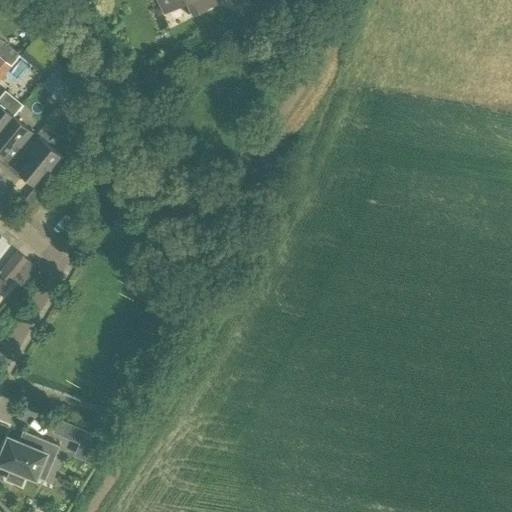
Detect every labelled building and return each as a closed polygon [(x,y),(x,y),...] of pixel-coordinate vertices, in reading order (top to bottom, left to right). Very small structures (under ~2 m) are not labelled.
[(157,0),(163,12),(186,1),(193,14),(218,1),(217,0),(157,0)] [(234,0),(242,16),(257,8),(252,0),(234,0)] [(43,61),(52,49),(36,37),(21,56),(33,66),(40,58),(43,61)] [(0,57),(11,66),(20,55),(0,38),(0,57)] [(0,130),(12,116),(13,117),(22,105),(5,90),(0,96),(0,130)] [(74,116),(81,112),(82,111),(79,106),(74,99),(66,104),(74,116)] [(12,116),(0,130),(0,164),(5,169),(28,141),(25,138),(31,131),(13,117),(12,116)] [(28,141),(5,169),(15,177),(18,174),(31,184),(44,169),(50,173),(62,158),(36,137),(31,144),(28,141)] [(66,210),(54,211),(56,224),(68,223),(66,210)] [(0,289),(12,276),(2,268),(0,270),(0,289)] [(76,426),(71,440),(81,444),(95,450),(101,436),(76,426)] [(7,437),(0,453),(0,465),(10,469),(7,475),(5,479),(20,486),(22,481),(25,475),(35,480),(45,455),(53,458),(57,447),(58,447),(59,446),(22,430),(21,432),(22,432),(18,442),(7,437)]
